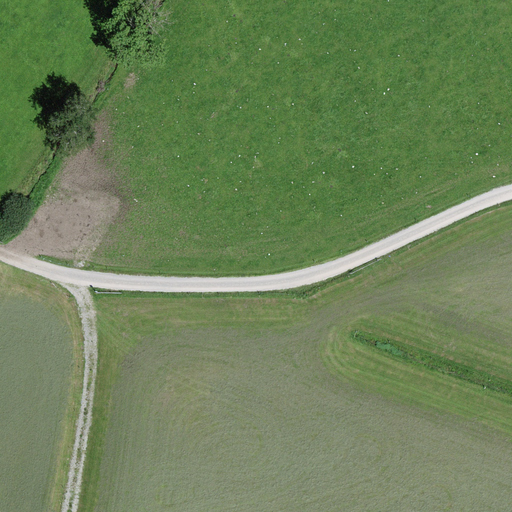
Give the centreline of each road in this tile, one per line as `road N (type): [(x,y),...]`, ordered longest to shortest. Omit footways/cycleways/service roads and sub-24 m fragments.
road 1 (track): [(0,253),(82,280),(292,282),(511,193)]
road 2 (track): [(82,280),(93,342),(68,511)]
